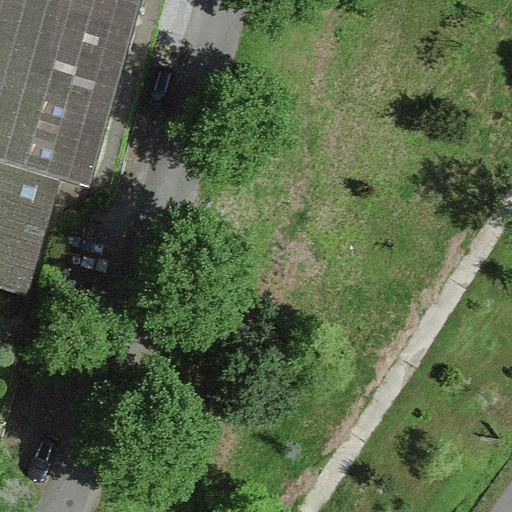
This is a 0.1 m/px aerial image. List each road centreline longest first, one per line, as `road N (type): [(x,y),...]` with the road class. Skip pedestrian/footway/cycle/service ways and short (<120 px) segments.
road 1 (residential): [(224,0),(62,511)]
road 2 (track): [(511,198),(340,471)]
